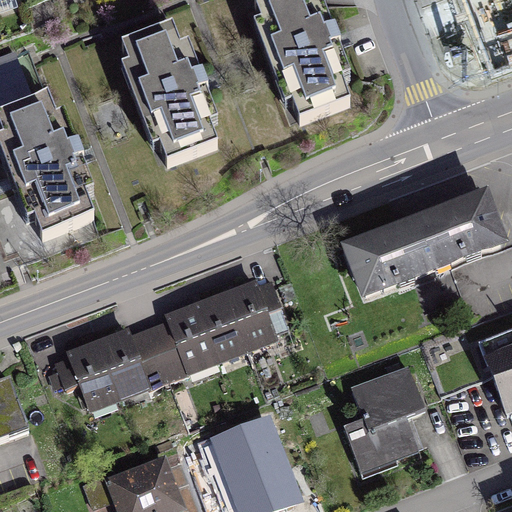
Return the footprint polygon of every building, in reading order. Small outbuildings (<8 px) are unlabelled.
[(0,0),(0,9),(20,3),(19,0),(0,0)] [(331,37),(319,41),(302,0),(270,0),(250,8),(257,28),(249,31),(259,55),(266,52),(279,85),(271,88),(281,112),(288,110),(295,128),(344,110),(325,58),(337,53),(331,37)] [(200,80),(187,85),(168,33),(119,51),(126,71),(118,74),(128,98),(135,95),(148,129),(140,132),(149,156),(157,153),(164,171),(213,153),(194,101),(206,96),(200,80)] [(77,151),(65,156),(45,104),(0,120),(0,133),(3,142),(0,143),(0,156),(5,169),(12,166),(25,200),(17,203),(27,227),(34,224),(41,242),(91,224),(71,172),(84,167),(77,151)] [(511,255),(491,202),(343,259),(364,314),(511,257),(511,255)] [(270,286),(160,325),(182,386),(277,352),(267,324),(282,318),(270,286)] [(271,326),(281,353),(294,348),(284,321),(271,326)] [(182,386),(160,325),(54,363),(67,400),(80,395),(89,420),(182,386)] [(511,336),(476,350),(506,430),(511,427),(511,336)] [(365,432),(345,439),(360,484),(421,464),(409,429),(428,423),(411,374),(352,393),(365,432)] [(12,390),(0,394),(0,452),(30,442),(12,390)] [(234,454),(214,461),(226,497),(244,491),(250,511),(297,511),(305,509),(283,443),(274,446),(271,435),(232,448),(234,454)] [(182,511),(167,468),(105,488),(113,511),(182,511)]
